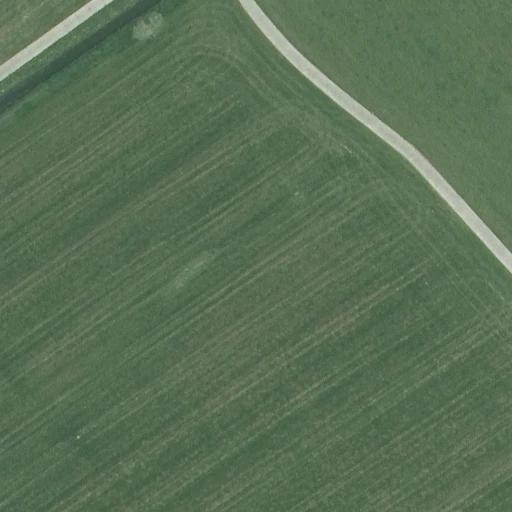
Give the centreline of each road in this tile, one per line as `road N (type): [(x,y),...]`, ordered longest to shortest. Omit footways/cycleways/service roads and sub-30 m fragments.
road 1 (unclassified): [(239,0),(312,82),(428,177),(511,267)]
road 2 (unclassified): [(0,78),(113,0)]
